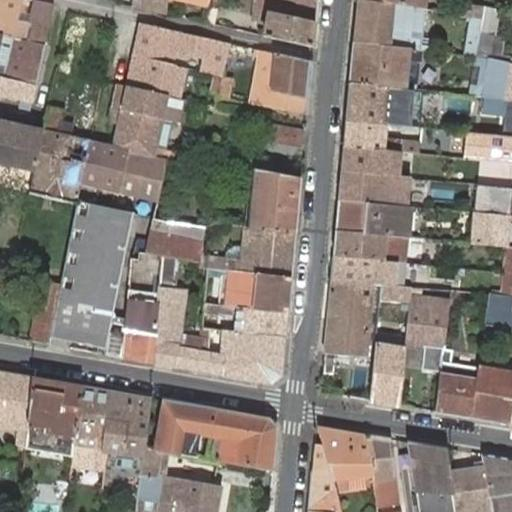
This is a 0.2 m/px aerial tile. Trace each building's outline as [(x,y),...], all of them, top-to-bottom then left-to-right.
[(0,0),(0,34),(2,35),(46,45),(50,25),(55,4),(37,0),(34,0),(30,23),(17,20),(21,0),(0,0)] [(133,0),(133,7),(143,9),(143,7),(144,0),(133,0)] [(165,12),(167,0),(144,0),(143,7),(165,12)] [(315,22),(317,0),(254,0),(255,10),(256,9),(267,12),(266,24),(265,37),(312,47),(315,22)] [(360,0),(357,0),(354,43),(408,49),(429,51),(429,39),(421,38),(423,8),(412,6),(360,0)] [(360,0),(412,6),(423,8),(424,0),(360,0)] [(469,5),(466,18),(471,19),(474,19),(482,21),(484,7),(469,3),(463,2),(463,4),(469,5)] [(482,21),(480,29),(494,31),(497,9),(484,7),(482,21)] [(267,12),(256,9),(255,23),(266,24),(267,12)] [(206,22),(215,25),(217,13),(207,11),(206,22)] [(471,19),(465,55),(475,56),(476,56),(480,32),(480,29),(482,21),(474,19),(471,19)] [(179,44),(188,47),(191,35),(141,24),(134,55),(174,65),(179,44)] [(506,36),(480,32),(476,56),(489,58),(503,60),(506,36)] [(0,34),(0,49),(6,51),(24,55),(19,72),(10,70),(8,78),(36,85),(46,45),(2,35),(0,34)] [(216,74),(223,75),(231,44),(208,38),(206,46),(209,47),(204,71),(216,74)] [(354,43),(350,83),(385,87),(397,88),(404,89),(408,49),(354,43)] [(174,65),(184,66),(188,47),(179,44),(174,65)] [(311,62),(261,51),(251,103),(306,114),(311,62)] [(181,91),(187,67),(184,66),(174,65),(134,55),(127,86),(168,95),(170,89),(181,91)] [(475,56),(469,96),(483,98),(503,100),(509,63),(489,58),(476,56),(475,56)] [(503,100),(511,101),(511,63),(509,63),(503,100)] [(223,76),(223,75),(216,74),(212,90),(219,92),(223,76)] [(0,99),(1,94),(23,98),(21,108),(30,111),(36,85),(8,78),(1,76),(0,75),(0,99)] [(233,78),(223,76),(219,92),(218,96),(227,98),(233,78)] [(385,87),(350,83),(346,121),(382,124),(388,125),(406,127),(409,100),(413,101),(414,90),(404,89),(397,88),(385,87)] [(117,84),(112,108),(162,119),(174,121),(186,124),(189,109),(187,109),(166,105),(168,95),(127,86),(117,84)] [(189,100),(168,95),(166,105),(187,109),(189,100)] [(45,119),(42,132),(59,136),(64,114),(64,110),(48,107),(45,119)] [(119,124),(114,149),(153,158),(157,159),(160,149),(156,148),(162,119),(112,108),(110,122),(119,124)] [(59,136),(71,139),(75,117),(64,114),(59,136)] [(0,164),(34,172),(42,132),(6,124),(7,119),(0,117),(0,164)] [(71,139),(91,143),(95,121),(75,117),(71,139)] [(303,146),(304,129),(259,121),(256,137),(303,146)] [(346,121),(344,146),(400,152),(419,154),(420,141),(402,140),(387,138),(388,125),(382,124),(346,121)] [(30,193),(78,201),(82,183),(91,143),(71,139),(59,136),(42,132),(34,172),(32,181),(30,193)] [(506,163),(511,163),(511,136),(510,137),(483,134),(466,132),(464,158),(481,160),(482,160),(506,163)] [(301,160),(303,146),(256,137),(251,136),(248,151),(301,160)] [(91,143),(82,183),(159,201),(168,161),(157,159),(153,158),(114,149),(91,143)] [(344,146),(341,171),(398,176),(400,152),(344,146)] [(160,149),(157,159),(168,161),(173,162),(176,153),(160,149)] [(506,163),(482,160),(480,184),(503,186),(506,163)] [(295,233),(300,178),(251,168),(245,226),(246,226),(295,233)] [(341,171),(339,200),(391,205),(393,184),(409,186),(410,177),(398,176),(341,171)] [(339,200),(336,231),(386,236),(407,237),(410,207),(391,205),(339,200)] [(49,345),(50,345),(51,342),(52,338),(107,349),(134,213),(78,201),(61,285),(49,345)] [(471,243),(507,247),(509,247),(510,227),(511,216),(473,213),(471,243)] [(155,220),(150,241),(148,254),(161,256),(174,258),(201,264),(205,227),(155,220)] [(224,270),(291,278),(295,233),(246,226),(244,245),(235,245),(229,250),(227,258),(209,256),(207,268),(224,270)] [(336,231),(334,256),(383,260),(396,262),(405,263),(405,256),(399,256),(400,250),(384,248),(386,236),(336,231)] [(399,256),(405,256),(407,237),(386,236),(384,248),(400,250),(399,256)] [(134,254),(139,253),(148,254),(150,241),(137,239),(134,254)] [(174,258),(161,256),(159,290),(171,290),(174,258)] [(382,285),(381,294),(404,296),(411,297),(412,287),(402,286),(394,286),(396,262),(383,260),(334,256),(331,281),(382,285)] [(394,286),(402,286),(405,263),(396,262),(394,286)] [(207,268),(207,274),(223,276),(224,270),(207,268)] [(226,306),(287,313),(291,278),(224,270),(223,276),(229,277),(226,306)] [(502,295),(511,295),(511,273),(504,273),(502,295)] [(331,281),(325,353),(366,356),(367,344),(373,295),(381,296),(381,294),(382,285),(331,281)] [(30,342),(49,345),(61,285),(42,282),(30,342)] [(412,287),(411,297),(410,303),(409,313),(406,337),(405,344),(412,345),(434,349),(431,371),(441,372),(444,350),(452,291),(431,289),(430,297),(422,297),(423,288),(412,287)] [(431,289),(423,288),(422,297),(430,297),(431,289)] [(154,363),(177,368),(181,346),(188,291),(171,290),(159,290),(158,302),(154,363)] [(404,296),(381,294),(381,296),(380,303),(380,310),(409,313),(410,303),(411,297),(404,296)] [(511,328),(511,295),(502,295),(491,294),(486,325),(511,328)] [(123,358),(154,363),(158,302),(128,298),(123,358)] [(235,332),(285,338),(287,313),(226,306),(205,303),(203,328),(210,329),(217,330),(226,331),(226,326),(218,324),(219,313),(237,315),(235,332)] [(177,368),(206,373),(208,351),(210,329),(203,328),(202,338),(189,336),(188,348),(181,346),(177,368)] [(279,374),(285,338),(235,332),(226,331),(223,354),(208,351),(206,373),(271,384),(279,374)] [(369,400),(399,405),(403,365),(405,349),(405,344),(406,337),(377,334),(376,343),(376,345),(369,400)] [(439,386),(435,411),(469,417),(510,424),(511,411),(511,373),(478,368),(476,379),(450,375),(453,351),(444,350),(441,372),(440,379),(439,386)] [(32,378),(0,372),(0,426),(18,428),(27,429),(28,423),(32,378)] [(82,386),(32,378),(28,423),(48,426),(47,431),(69,434),(77,435),(82,386)] [(77,435),(74,460),(106,464),(108,452),(102,451),(110,391),(82,386),(77,435)] [(151,398),(110,391),(102,451),(108,452),(144,456),(145,449),(146,444),(151,398)] [(201,434),(211,436),(216,409),(164,401),(154,451),(169,453),(197,458),(201,434)] [(221,438),(217,461),(273,471),(276,427),(269,419),(216,409),(211,436),(221,438)] [(48,426),(28,423),(27,429),(47,431),(48,426)] [(16,448),(26,449),(27,429),(18,428),(16,448)] [(367,435),(318,428),(323,445),(331,474),(333,480),(373,475),(367,435)] [(69,434),(47,431),(44,453),(66,457),(69,434)] [(66,458),(74,460),(77,435),(69,434),(66,457),(66,458)] [(391,439),(367,435),(373,475),(375,492),(375,496),(377,506),(378,509),(401,504),(396,475),(391,439)] [(408,442),(417,511),(444,511),(456,511),(450,471),(446,448),(408,442)] [(166,476),(169,453),(154,451),(145,449),(144,456),(137,511),(217,511),(222,486),(166,476)] [(511,511),(511,459),(483,455),(484,466),(489,511),(511,511)] [(450,471),(456,511),(455,511),(489,511),(484,466),(450,471)] [(331,474),(312,472),(308,511),(341,511),(337,495),(333,480),(331,474)]
